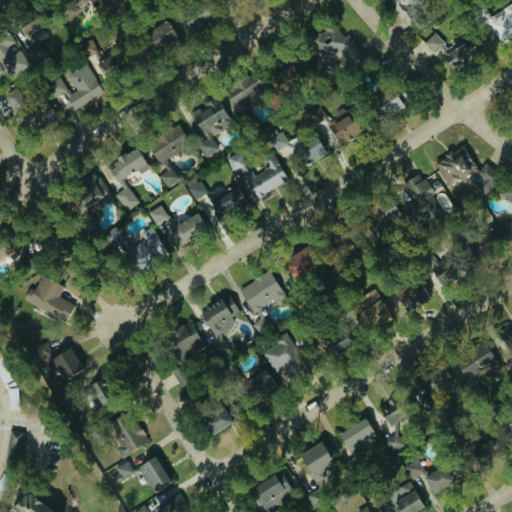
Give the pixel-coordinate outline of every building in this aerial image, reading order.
[(64,21),(77,13),(71,1),(57,8),(64,21)] [(494,38),(511,29),(511,1),(496,10),(497,12),(484,19),(494,38)] [(202,5),(178,16),(187,34),(210,23),(202,5)] [(148,50),(174,37),(165,19),(139,33),(148,50)] [(348,33),(339,38),(332,26),(307,39),(323,71),(334,66),(329,57),(338,53),(347,71),(363,63),(348,33)] [(17,50),(10,54),(5,47),(12,42),(4,30),(0,32),(0,66),(7,77),(26,65),(17,50)] [(434,51),(453,72),(476,52),(463,36),(447,50),(431,33),(421,42),(431,54),(434,51)] [(85,49),(94,76),(127,66),(122,50),(98,58),(95,46),(85,49)] [(269,81),(304,73),(299,53),(277,58),(279,70),(268,73),(269,81)] [(219,92),(234,116),(245,109),(240,100),(260,88),(250,72),(219,92)] [(383,119),(398,102),(381,86),(365,103),(383,119)] [(204,156),(216,149),(208,136),(230,123),(214,98),(181,117),(204,156)] [(19,114),(29,133),(54,121),(44,101),(19,114)] [(335,145),(361,132),(351,112),(325,125),(335,145)] [(164,186),(175,181),(163,158),(182,149),(172,130),(159,136),(157,132),(142,140),(164,186)] [(290,146),(298,166),(322,156),(315,137),(290,146)] [(447,189),(468,177),(478,196),(498,186),(486,163),(475,169),(462,146),(432,163),(447,189)] [(123,211),(136,203),(121,178),(135,170),(137,174),(146,168),(133,147),(98,168),(123,211)] [(285,181),(270,151),(259,157),(265,168),(251,175),(249,172),(241,176),(253,198),(285,181)] [(228,170),(240,167),(235,154),(224,157),(228,170)] [(80,210),(107,193),(96,175),(69,191),(80,210)] [(437,212),(424,177),(401,186),(408,203),(402,205),(409,223),(437,212)] [(205,193),(198,180),(185,188),(192,200),(205,193)] [(511,184),(509,182),(498,193),(511,207),(511,184)] [(206,198),(214,219),(244,207),(236,186),(206,198)] [(381,228),(399,219),(390,202),(370,213),(375,222),(377,221),(381,228)] [(145,212),(152,225),(160,220),(175,246),(205,230),(194,211),(170,225),(159,204),(145,212)] [(511,240),(511,223),(502,223),(502,240),(511,240)] [(498,238),(487,227),(468,246),(480,257),(498,238)] [(120,251),(135,272),(165,251),(149,229),(120,251)] [(0,259),(13,264),(20,242),(0,235),(0,259)] [(289,277),(314,266),(306,247),(281,258),(289,277)] [(424,283),(455,279),(453,261),(422,265),(424,283)] [(236,288),(254,322),(251,324),(257,335),(269,328),(258,309),(281,296),(267,271),(236,288)] [(61,287),(38,276),(31,291),(26,289),(20,302),(63,323),(72,305),(56,298),(61,287)] [(426,298),(414,278),(391,293),(402,312),(426,298)] [(349,302),(366,332),(389,319),(372,289),(349,302)] [(196,312),(216,350),(224,346),(218,335),(233,327),(228,317),(237,313),(228,295),(196,312)] [(511,348),(510,341),(511,340),(511,316),(510,317),(511,324),(511,325),(496,330),(502,353),(511,350),(511,348)] [(201,349),(188,321),(166,331),(179,359),(201,349)] [(320,345),(333,356),(346,341),(333,329),(320,345)] [(260,351),(270,374),(283,368),(287,376),(302,370),(285,332),(272,338),(274,344),(260,351)] [(452,376),(460,373),(464,382),(495,369),(484,343),(445,359),(452,376)] [(80,369),(68,347),(43,359),(55,382),(80,369)] [(0,382),(0,383),(8,379),(0,362),(0,382)] [(425,399),(434,390),(435,391),(448,379),(436,366),(413,387),(425,399)] [(254,406),(274,384),(258,370),(238,391),(254,406)] [(206,433),(228,425),(221,406),(200,414),(206,433)] [(118,456),(145,444),(135,421),(108,432),(118,456)] [(336,432),(344,452),(369,441),(361,421),(336,432)] [(296,454),(313,486),(324,480),(319,471),(330,464),(318,442),(296,454)] [(148,492),(167,483),(155,456),(136,465),(148,492)] [(113,467),(120,480),(132,473),(125,461),(113,467)] [(402,466),(407,478),(421,473),(417,461),(402,466)] [(430,494),(451,481),(441,465),(420,478),(430,494)] [(246,490),(259,511),(291,492),(277,471),(246,490)] [(389,511),(413,511),(422,508),(407,481),(382,495),(391,511),(389,511)] [(48,511),(19,491),(6,510),(8,511),(48,511)]
